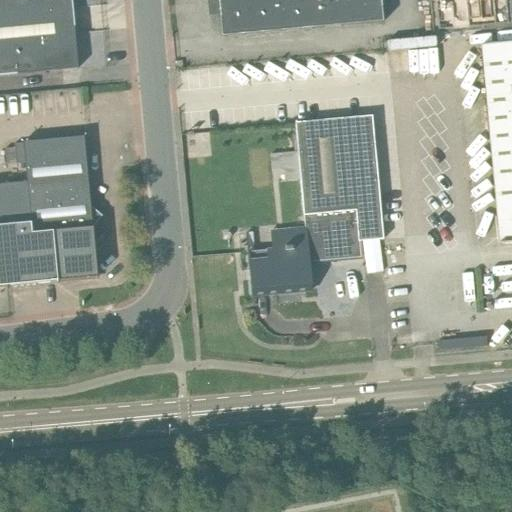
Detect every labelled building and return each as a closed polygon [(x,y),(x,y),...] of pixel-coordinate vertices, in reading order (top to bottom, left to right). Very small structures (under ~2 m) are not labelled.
[(0,0),(0,75),(78,69),(71,0),(0,0)] [(380,0),(217,0),(221,37),(382,22),(380,0)] [(393,31),(392,49),(440,50),(440,32),(393,31)] [(499,245),(511,243),(511,43),(481,46),(499,245)] [(383,240),(372,117),(295,123),(309,263),(361,258),(359,242),(383,240)] [(0,286),(97,278),(93,228),(99,214),(91,207),(84,137),(23,143),(23,144),(14,145),(14,148),(16,164),(25,164),(27,183),(0,185),(0,286)] [(16,164),(14,148),(5,149),(7,165),(16,164)] [(312,291),(307,247),(248,253),(252,297),(312,291)]
